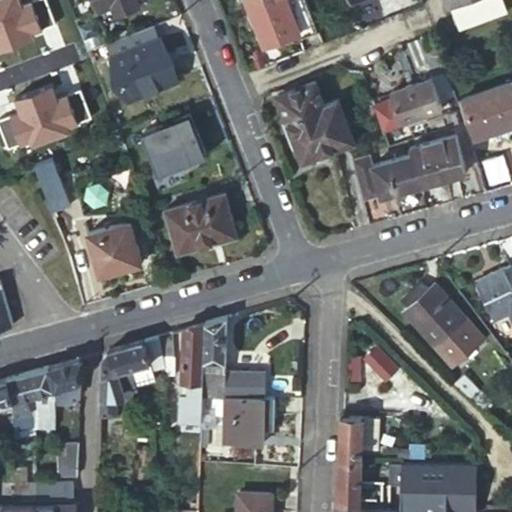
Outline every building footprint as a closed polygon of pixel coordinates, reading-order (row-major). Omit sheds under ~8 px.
[(97,0),(101,11),(115,6),(117,10),(122,12),(136,7),(140,0),(139,0),(97,0)] [(288,0),(249,0),(267,43),(301,31),(288,0)] [(318,31),(306,0),(288,0),(301,31),(303,36),(318,31)] [(453,10),(481,0),(443,0),(448,12),(453,10)] [(508,15),(502,0),(481,0),(453,10),(461,32),(508,15)] [(158,24),(109,43),(116,59),(131,99),(179,80),(164,40),(158,24)] [(396,98),(377,104),(387,129),(445,111),(436,79),(394,92),(396,98)] [(282,96),(291,119),(330,105),(320,80),(282,96)] [(511,81),(465,98),(479,138),(511,127),(511,81)] [(330,105),(291,119),(308,162),(358,142),(342,100),(330,105)] [(208,156),(192,113),(143,133),(159,175),(208,156)] [(436,139),(447,178),(468,172),(457,133),(436,139)] [(423,185),(447,178),(436,139),(412,146),(414,154),(423,185)] [(366,201),(423,185),(414,154),(374,164),(371,153),(356,158),(366,201)] [(0,171),(14,166),(10,155),(0,158),(0,171)] [(42,181),(54,213),(73,206),(62,174),(42,181)] [(241,236),(229,192),(169,210),(181,253),(241,236)] [(146,263),(133,220),(90,231),(103,275),(146,263)] [(511,263),(478,280),(496,318),(511,311),(511,314),(511,263)] [(466,316),(434,282),(427,289),(419,280),(401,297),(409,305),(403,311),(451,362),(481,333),(466,316)] [(0,291),(0,325),(2,330),(17,326),(7,290),(0,291)] [(183,422),(227,425),(226,443),(262,444),(263,427),(263,422),(274,422),(275,396),(254,395),(227,394),(228,369),(231,317),(207,323),(187,329),(185,381),(192,382),(192,395),(184,395),(183,422)] [(170,365),(170,373),(177,374),(178,348),(173,332),(161,336),(170,365)] [(161,336),(148,339),(157,368),(170,365),(161,336)] [(106,361),(103,416),(117,417),(118,389),(138,384),(133,367),(151,361),(153,369),(157,368),(148,339),(135,343),(113,349),(106,358),(106,361)] [(380,346),(368,357),(390,379),(402,368),(380,346)] [(71,361),(57,365),(63,390),(63,404),(78,404),(78,395),(85,395),(87,356),(71,361)] [(133,367),(138,384),(160,378),(157,368),(153,369),(151,361),(133,367)] [(45,368),(32,372),(40,395),(38,425),(62,425),(63,404),(63,390),(57,365),(45,368)] [(362,380),(362,367),(349,367),(349,380),(362,380)] [(255,370),(228,369),(227,394),(254,395),(255,370)] [(19,375),(9,378),(15,403),(16,431),(38,426),(38,425),(40,395),(32,372),(19,375)] [(466,373),(456,383),(471,398),(481,389),(466,373)] [(0,380),(0,407),(15,403),(9,378),(0,380)] [(185,381),(184,395),(192,395),(192,382),(185,381)] [(342,462),(366,463),(367,452),(382,452),(383,418),(344,417),(342,462)] [(38,426),(16,431),(16,439),(38,434),(38,426)] [(84,444),(61,444),(60,454),(59,476),(82,477),(84,444)] [(366,483),(366,463),(342,462),(342,469),(341,482),(366,483)] [(477,511),(478,465),(390,463),(390,485),(402,485),(402,511),(412,511),(448,511),(476,511),(477,511)] [(40,500),(40,483),(29,484),(28,467),(17,467),(19,500),(40,500)] [(364,504),(366,483),(341,482),(340,504),(364,504)] [(40,500),(58,500),(58,484),(40,483),(40,500)] [(58,500),(78,501),(79,484),(77,484),(58,484),(58,500)] [(273,511),(275,493),(242,491),(241,511),(273,511)]
